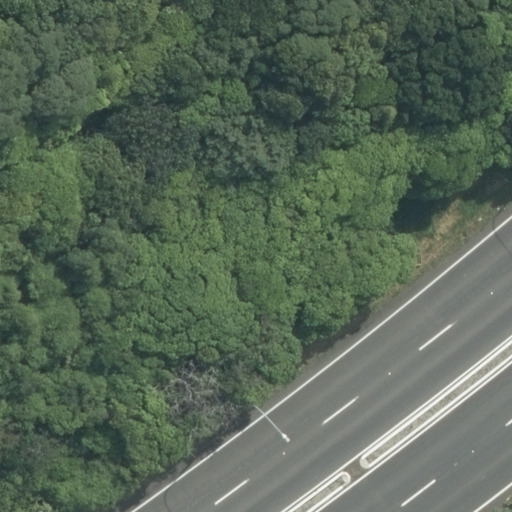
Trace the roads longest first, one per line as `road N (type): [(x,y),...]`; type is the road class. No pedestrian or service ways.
road 1 (primary): [(203,511),(511,269)]
road 2 (primary): [(511,417),(393,511)]
